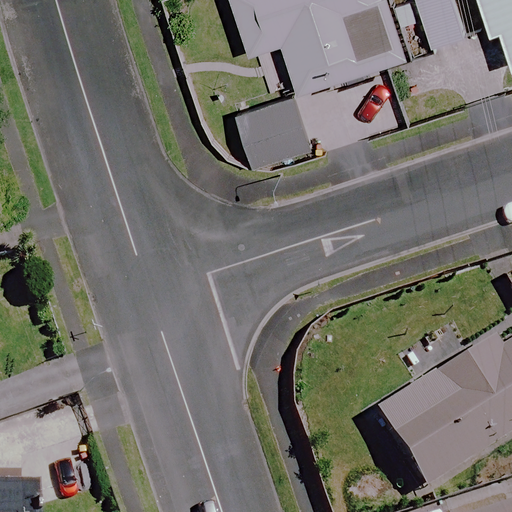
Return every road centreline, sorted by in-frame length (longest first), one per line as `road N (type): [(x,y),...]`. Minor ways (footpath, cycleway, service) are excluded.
road 1 (residential): [(148,293),(511,172)]
road 2 (residential): [(59,0),(148,293)]
road 3 (residential): [(148,293),(221,511)]
